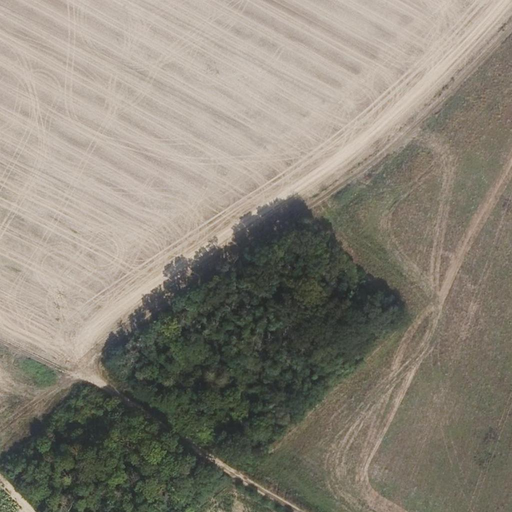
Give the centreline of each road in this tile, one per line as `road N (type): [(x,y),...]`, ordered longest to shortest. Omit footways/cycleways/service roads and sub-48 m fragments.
road 1 (track): [(511,16),(393,145),(0,431)]
road 2 (track): [(0,345),(75,374),(297,511)]
